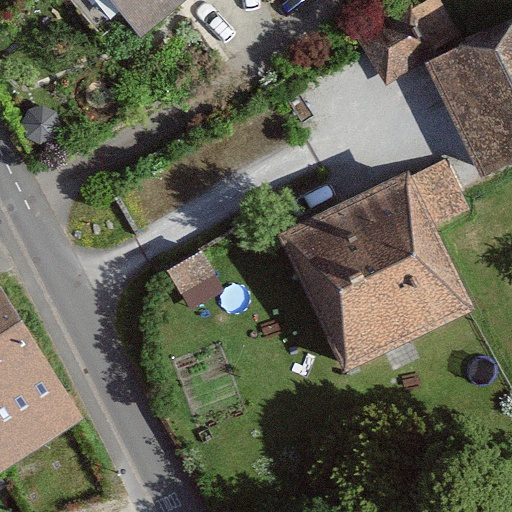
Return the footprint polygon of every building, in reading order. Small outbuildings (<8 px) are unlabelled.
[(93,0),(129,42),(172,6),(178,0),(93,0)] [(434,63),(408,17),(361,44),(370,60),(387,90),(434,63)] [(511,34),(432,70),(478,173),(511,158),(511,34)] [(454,189),(444,169),(292,245),(274,254),(335,376),(472,307),(437,237),(470,220),(454,189)] [(198,261),(172,277),(184,298),(211,282),(198,261)] [(0,313),(11,306),(0,290),(0,313)] [(81,417),(11,306),(0,313),(0,466),(5,474),(81,417)]
